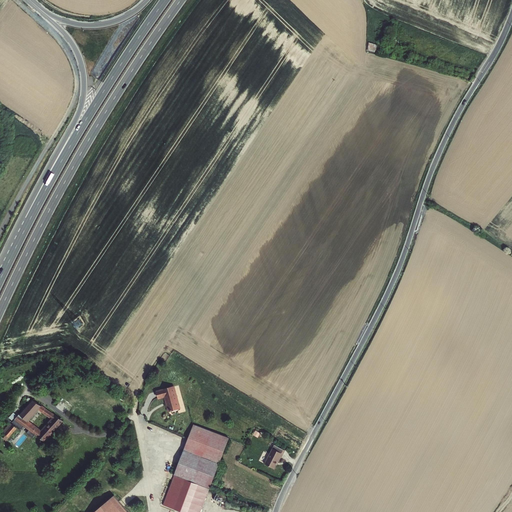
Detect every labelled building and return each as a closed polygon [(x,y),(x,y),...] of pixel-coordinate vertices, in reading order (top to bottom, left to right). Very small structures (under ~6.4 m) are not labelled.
[(370,42),(368,49),(377,52),(379,44),(370,42)] [(181,409),(175,387),(157,392),(159,399),(164,398),(168,413),(181,409)] [(62,428),(66,423),(63,420),(45,408),(42,411),(52,418),(42,431),(29,421),(39,409),(41,406),(33,400),(18,418),(18,421),(45,443),(59,425),(62,428)] [(17,429),(12,425),(5,434),(9,438),(17,429)] [(209,481),(211,482),(228,439),(193,425),(175,472),(204,482),(208,483),(209,481)] [(274,445),(273,449),(265,463),(275,468),(280,457),(282,458),(284,454),(286,451),(274,445)] [(204,482),(175,472),(163,503),(185,511),(199,511),(207,493),(202,491),(204,486),(202,486),(204,482)] [(202,491),(207,493),(211,482),(209,481),(208,483),(204,482),(202,486),(204,486),(202,491)] [(94,511),(128,511),(114,495),(94,511)]
